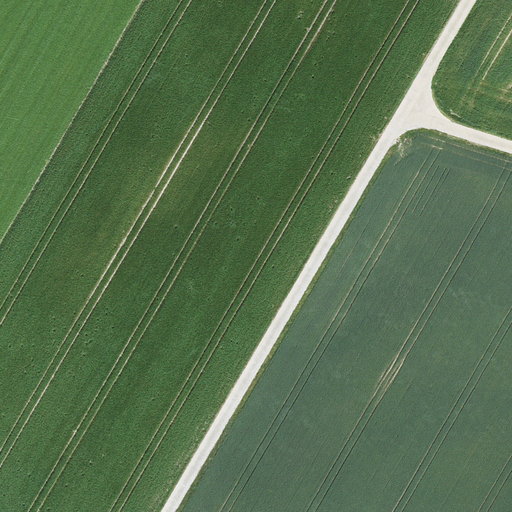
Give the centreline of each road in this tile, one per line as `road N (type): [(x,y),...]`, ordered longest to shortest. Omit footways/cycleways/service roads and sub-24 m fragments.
road 1 (track): [(458,0),(159,511)]
road 2 (track): [(395,105),(511,141)]
